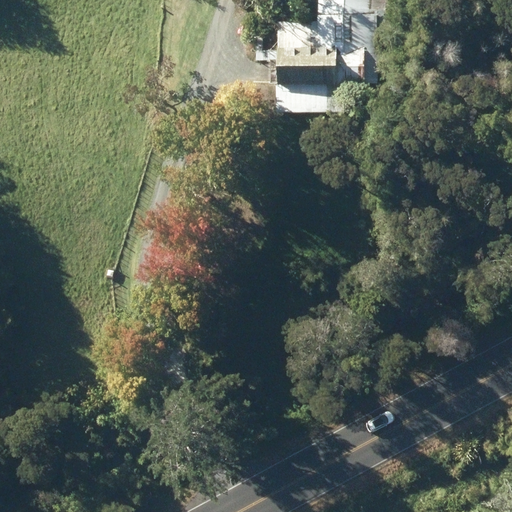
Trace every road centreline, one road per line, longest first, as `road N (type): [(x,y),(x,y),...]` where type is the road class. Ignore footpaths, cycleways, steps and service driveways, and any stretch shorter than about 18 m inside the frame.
road 1 (track): [(226,0),(160,160),(143,271),(142,362),(156,473),(171,511)]
road 2 (primary): [(243,511),(511,370)]
